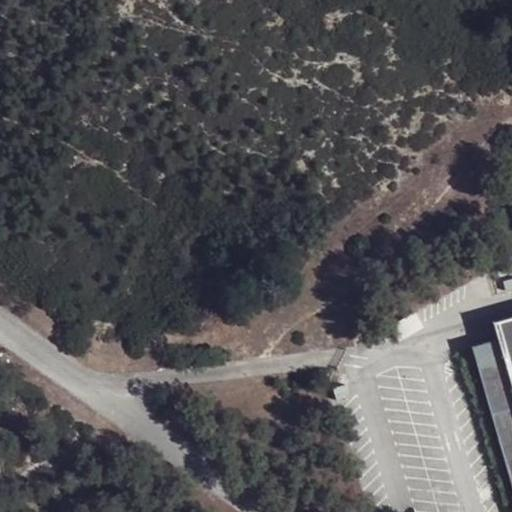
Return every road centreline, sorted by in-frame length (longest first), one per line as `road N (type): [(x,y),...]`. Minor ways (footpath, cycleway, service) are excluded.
road 1 (unclassified): [(95,394),(425,348),(435,359),(469,511)]
road 2 (track): [(511,120),(489,117),(367,257),(342,354)]
road 3 (unclassified): [(256,511),(95,394)]
